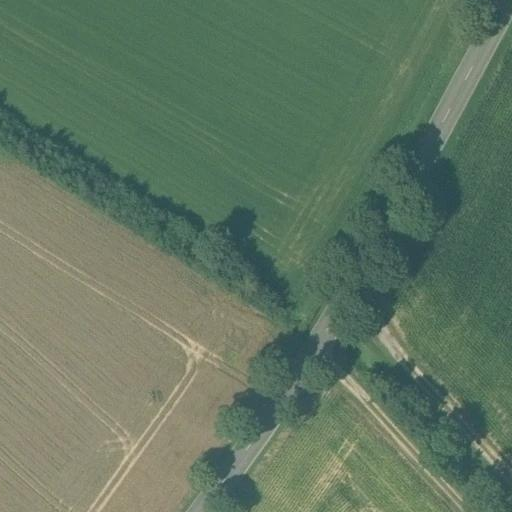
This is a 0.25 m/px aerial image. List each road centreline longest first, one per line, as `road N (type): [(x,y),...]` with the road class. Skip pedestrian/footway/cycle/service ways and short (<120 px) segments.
road 1 (secondary): [(198,511),(345,301),(506,0)]
road 2 (track): [(345,301),(511,482)]
road 3 (track): [(317,347),(468,511)]
